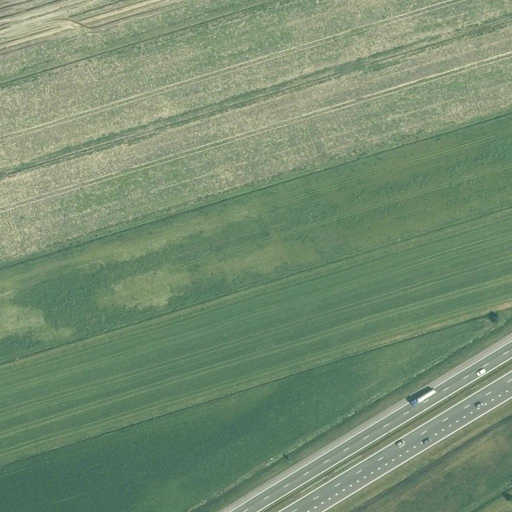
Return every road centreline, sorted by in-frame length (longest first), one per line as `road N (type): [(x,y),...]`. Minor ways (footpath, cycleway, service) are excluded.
road 1 (motorway): [(511,349),(243,511)]
road 2 (motorway): [(294,511),(511,380)]
